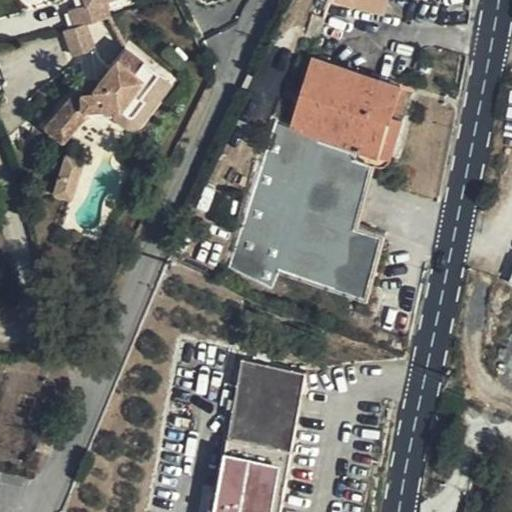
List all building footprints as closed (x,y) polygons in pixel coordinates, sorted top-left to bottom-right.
[(90,0),(77,4),(82,20),(106,12),(101,0),(90,0)] [(385,15),(388,0),(331,0),(331,1),(385,15)] [(82,20),(61,28),(68,51),(90,43),(82,20)] [(76,90),(75,85),(70,86),(38,126),(56,140),(79,114),(77,105),(105,101),(119,111),(125,112),(127,111),(139,95),(127,85),(137,73),(144,80),(154,68),(121,42),(90,80),(92,87),(76,90)] [(389,161),(394,157),(383,153),(395,112),(405,81),(314,52),(293,125),(277,119),(230,268),(273,288),(280,272),(369,299),(387,233),(359,225),(376,162),(380,163),(385,164),(389,161)] [(135,115),(165,77),(154,68),(144,80),(137,73),(127,85),(139,95),(127,111),(125,112),(119,111),(105,101),(77,105),(79,114),(102,110),(107,116),(110,119),(113,120),(117,121),(121,121),(128,120),(131,118),(135,115)] [(76,90),(92,87),(90,80),(89,75),(74,78),(75,85),(76,90)] [(406,116),(395,112),(383,153),(394,157),(406,116)] [(76,156),(59,150),(45,189),(61,195),(76,156)] [(244,359),(228,448),(292,457),(308,370),(244,359)] [(382,441),(374,440),(372,449),(380,450),(382,441)] [(228,448),(216,511),(282,511),(292,457),(228,448)]
